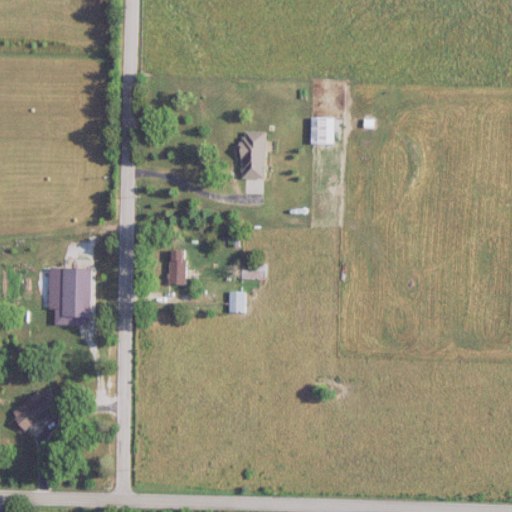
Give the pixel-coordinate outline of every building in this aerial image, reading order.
[(197,112),(177,112),(177,131),(179,131),(179,147),(197,147),(197,112)] [(329,144),(329,117),(313,117),(313,144),(329,144)] [(217,134),(233,134),(233,119),(217,119),(217,134)] [(244,178),(267,178),(267,132),(244,132),(244,178)] [(189,285),(189,250),(172,250),(172,285),(189,285)] [(266,280),(266,265),(244,265),(244,280),(266,280)] [(94,325),(94,268),(67,268),(66,307),(57,307),(57,325),(94,325)] [(231,313),(247,313),(247,292),(231,292),(231,313)] [(15,412),(29,432),(65,405),(52,388),(44,395),(42,392),(15,412)]
